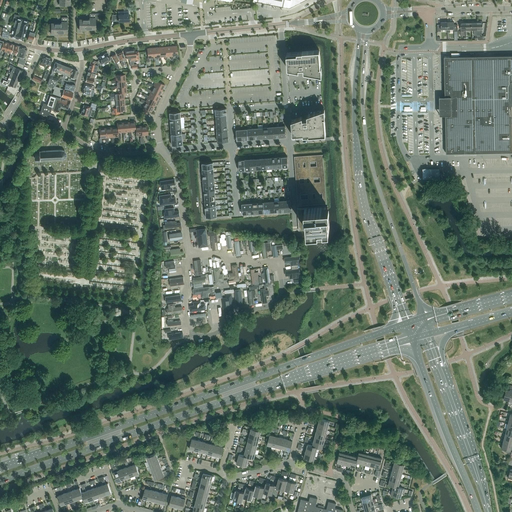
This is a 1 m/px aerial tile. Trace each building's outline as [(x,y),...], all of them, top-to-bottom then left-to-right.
[(112,15),(111,21),(112,21),(114,21),(115,21),(115,19),(118,19),(118,22),(129,21),(129,14),(128,11),(118,11),(118,14),(118,15),(112,15)] [(9,36),(12,25),(7,24),(10,14),(2,12),(1,18),(2,18),(5,19),(4,22),(3,28),(1,33),(1,35),(1,36),(8,38),(9,36)] [(90,13),(90,19),(84,19),(84,20),(80,19),(79,19),(79,30),(85,30),(85,29),(90,29),(94,29),(95,29),(95,19),(96,19),(100,19),(100,14),(90,13)] [(19,15),(14,14),(12,22),(14,23),(13,28),(10,36),(10,37),(23,41),(23,40),(29,21),(19,18),(19,15)] [(68,17),(61,17),(61,23),(56,23),(52,23),(51,23),(51,34),(57,34),(57,33),(62,33),(62,32),(66,32),(66,33),(67,33),(67,22),(68,22),(68,17)] [(441,29),(447,29),(447,22),(441,22),(441,25),(437,25),(437,32),(441,31),(441,29)] [(454,24),(454,22),(447,22),(447,29),(447,33),(450,33),(450,29),(454,29),(454,31),(457,31),(457,24),(454,24)] [(2,44),(0,50),(0,54),(1,55),(2,51),(5,52),(8,43),(3,41),(2,44)] [(13,45),(8,43),(5,52),(4,56),(6,57),(8,52),(11,53),(13,45)] [(16,55),(18,49),(19,46),(13,45),(11,53),(9,58),(11,58),(13,54),(16,55)] [(27,49),(19,46),(18,49),(16,55),(20,57),(18,63),(23,65),(25,60),(23,59),(24,58),(27,49)] [(171,46),(165,47),(166,57),(167,56),(171,56),(171,60),(173,59),(173,56),(172,56),(171,46)] [(177,46),(171,46),(172,56),(173,56),(177,56),(177,59),(179,59),(179,55),(178,55),(177,46)] [(159,47),(153,48),(154,58),(159,57),(159,61),(161,60),(161,57),(160,57),(159,47)] [(165,47),(159,47),(160,57),(161,57),(165,57),(165,60),(167,60),(167,56),(166,57),(165,47)] [(132,65),(134,65),(134,62),(133,60),(139,59),(138,52),(135,52),(135,49),(131,49),(131,50),(130,50),(131,62),(132,65)] [(302,52),(286,53),(287,69),(299,71),(299,68),(303,68),(304,72),(320,75),(321,75),(322,75),(321,66),(319,50),(302,51),(302,52)] [(108,55),(107,53),(107,52),(102,55),(103,57),(106,62),(106,64),(107,64),(106,63),(108,62),(108,61),(111,60),(108,55)] [(97,57),(101,64),(104,63),(105,64),(106,64),(106,62),(103,57),(102,55),(97,57)] [(437,102),(437,103),(437,104),(438,104),(438,105),(439,105),(440,105),(440,108),(445,108),(445,115),(446,153),(511,151),(511,144),(511,106),(511,55),(457,56),(444,57),(445,96),(445,97),(440,97),(440,100),(439,100),(438,100),(438,101),(437,101),(437,102)] [(52,59),(43,56),(41,62),(40,64),(41,65),(44,67),(45,66),(46,64),(50,65),(52,59)] [(96,62),(92,60),(90,61),(90,65),(88,70),(96,72),(98,65),(97,63),(96,62)] [(55,62),(50,75),(53,76),(54,74),(55,71),(58,72),(61,64),(55,62)] [(67,66),(64,65),(62,64),(61,64),(58,72),(64,74),(67,66)] [(61,81),(67,83),(68,81),(64,80),(66,75),(69,76),(72,68),(71,68),(70,67),(69,67),(67,66),(64,74),(63,77),(62,79),(61,80),(62,80),(61,81)] [(12,69),(12,70),(11,72),(12,73),(20,76),(23,71),(13,67),(12,69)] [(78,70),(72,68),(69,76),(68,78),(70,79),(71,77),(76,79),(77,75),(78,72),(78,70)] [(88,70),(87,76),(89,76),(96,78),(96,75),(97,75),(98,73),(96,72),(88,70)] [(11,72),(9,75),(9,78),(10,78),(18,82),(20,76),(12,73),(11,72)] [(61,80),(50,76),(47,83),(55,86),(57,81),(61,82),(61,81),(62,80),(61,80)] [(96,78),(87,76),(85,82),(95,84),(96,78)] [(155,82),(154,85),(153,86),(162,90),(165,85),(156,81),(157,80),(152,77),(151,80),(155,82)] [(18,82),(10,78),(9,78),(7,82),(3,80),(2,83),(9,86),(10,85),(16,87),(18,82)] [(71,90),(73,91),(74,91),(75,85),(73,84),(67,83),(61,81),(61,82),(60,84),(65,85),(64,89),(70,90),(71,90)] [(47,83),(45,88),(44,91),(47,92),(48,87),(51,88),(54,89),(53,94),(61,96),(68,99),(71,100),(73,92),(71,92),(70,91),(64,89),(55,86),(47,83)] [(153,86),(154,85),(149,83),(148,85),(153,87),(151,90),(151,91),(159,96),(162,90),(153,86)] [(85,84),(82,93),(87,94),(90,95),(93,96),(94,90),(91,89),(92,88),(94,89),(94,86),(87,84),(85,84)] [(151,91),(151,90),(147,88),(146,91),(150,93),(149,96),(148,97),(157,101),(159,96),(151,91)] [(110,101),(115,101),(115,99),(124,99),(124,93),(117,93),(114,93),(114,98),(109,98),(110,101)] [(148,97),(149,96),(144,94),(143,96),(147,98),(146,101),(145,102),(154,106),(157,101),(148,97)] [(51,109),(55,97),(48,95),(46,99),(48,102),(47,104),(43,103),(39,113),(48,117),(49,114),(51,109)] [(56,97),(55,97),(51,109),(59,112),(61,107),(67,109),(70,101),(56,96),(56,97)] [(110,107),(115,107),(115,105),(125,105),(124,99),(115,99),(115,101),(115,104),(110,104),(110,107)] [(145,102),(146,101),(141,99),(140,101),(145,104),(143,108),(151,112),(154,106),(145,102)] [(84,105),(81,114),(87,116),(89,117),(91,110),(95,111),(97,103),(91,102),(90,107),(86,106),(84,105)] [(115,107),(115,110),(110,110),(111,115),(116,115),(116,112),(125,111),(125,105),(115,105),(115,107)] [(302,116),(291,120),(292,136),(308,135),(326,134),(324,117),(325,117),(324,108),(323,109),(307,114),(307,118),(302,119),(302,116)] [(48,117),(47,121),(53,123),(55,116),(49,114),(48,117)] [(147,125),(141,126),(142,135),(143,135),(147,135),(147,140),(150,140),(149,135),(148,135),(147,125)] [(141,126),(135,126),(136,131),(135,131),(136,136),(141,136),(141,141),(144,140),(143,135),(142,135),(141,126)] [(64,158),(66,156),(66,153),(64,151),(62,150),(54,150),(39,151),(39,153),(34,153),(35,158),(39,158),(39,161),(40,161),(40,160),(51,160),(62,159),(64,158)] [(298,205),(326,203),(323,154),(294,156),(295,164),(296,180),(297,197),(298,205)] [(107,160),(99,159),(99,160),(100,160),(99,171),(105,172),(106,161),(107,161),(107,160)] [(441,167),(422,167),(422,178),(441,178),(441,167)] [(174,179),(159,181),(160,189),(175,187),(174,179)] [(176,194),(161,196),(162,204),(177,202),(176,194)] [(178,207),(163,209),(164,217),(179,215),(178,207)] [(329,219),(328,207),(327,207),(298,209),(300,231),(307,230),(307,231),(319,230),(319,229),(329,228),(329,219)] [(180,219),(165,221),(166,229),(181,227),(180,219)] [(204,246),(202,231),(194,232),(196,247),(204,246)] [(232,246),(229,231),(222,232),(224,247),(232,246)] [(218,249),(216,234),(208,235),(210,250),(218,249)] [(257,253),(255,238),(252,238),(247,239),(249,254),(257,253)] [(272,257),(270,242),(262,243),(264,258),(272,257)] [(282,244),(272,245),(274,256),(278,256),(277,248),(283,248),(282,244)] [(299,256),(284,258),(285,266),(300,264),(299,256)] [(205,274),(203,259),(195,261),(197,275),(205,274)] [(228,275),(229,280),(238,279),(236,266),(232,267),(233,274),(228,275)] [(225,282),(223,267),(215,268),(218,283),(225,282)] [(300,268),(286,270),(287,278),(302,276),(300,268)] [(259,285),(257,273),(254,274),(254,271),(250,271),(252,286),(254,285),(259,285)] [(183,275),(168,277),(169,285),(184,283),(183,275)] [(207,275),(192,277),(194,285),(208,283),(207,275)] [(180,287),(165,289),(166,297),(181,295),(180,287)] [(209,288),(194,290),(194,295),(197,294),(197,295),(201,295),(202,298),(206,297),(206,294),(210,294),(209,288)] [(245,304),(243,289),(235,290),(237,305),(245,304)] [(233,312),(231,297),(223,298),(225,313),(233,312)] [(181,303),(167,305),(168,313),(182,311),(181,303)] [(182,330),(167,332),(168,340),(183,338),(182,330)] [(511,391),(506,389),(503,399),(509,400),(511,391)] [(288,440),(285,449),(290,451),(292,441),(293,436),(291,436),(290,440),(288,440)] [(511,449),(511,446),(503,443),(501,449),(508,450),(507,453),(511,454),(511,449)] [(118,470),(116,466),(113,467),(115,472),(114,472),(113,472),(117,482),(118,484),(122,482),(121,480),(118,470)] [(104,480),(102,481),(102,482),(103,485),(107,494),(111,493),(108,483),(105,484),(104,481),(104,480)] [(235,490),(233,500),(237,501),(240,491),(241,487),(238,487),(237,490),(235,490)] [(341,511),(342,510),(343,510),(335,508),(335,504),(336,505),(336,503),(328,501),(328,503),(326,509),(324,509),(324,507),(324,508),(322,507),(320,506),(320,507),(318,506),(318,507),(315,506),(317,500),(317,498),(310,496),(309,498),(310,498),(309,501),(301,499),(297,511),(341,511)]
